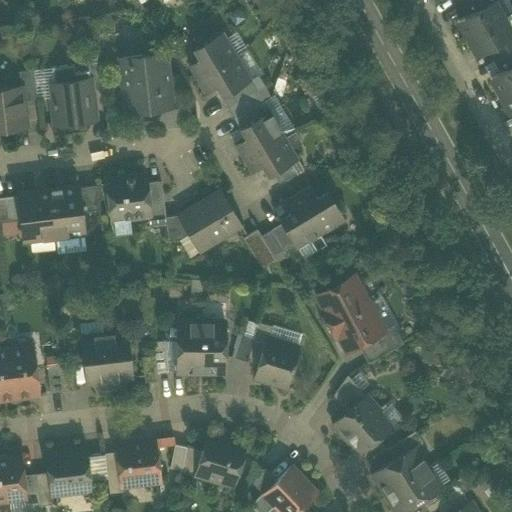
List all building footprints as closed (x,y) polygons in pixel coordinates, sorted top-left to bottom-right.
[(124,0),(130,8),(140,2),(138,0),(124,0)] [(457,20),(467,37),(503,17),(494,1),(493,0),(491,0),(470,12),(469,13),(457,20)] [(472,7),(467,0),(464,0),(462,1),(469,13),(470,12),(472,7)] [(496,0),(467,0),(472,7),(470,12),(491,0),(493,0),(494,1),(496,0)] [(511,32),(503,17),(467,37),(477,55),(489,48),(490,47),(511,34),(511,32)] [(220,83),(226,93),(250,79),(245,70),(236,54),(227,39),(227,40),(225,37),(221,31),(197,45),(203,55),(198,58),(188,65),(196,78),(204,92),(215,86),(220,83)] [(227,39),(236,54),(246,48),(236,31),(225,37),(227,40),(227,39)] [(496,49),(500,57),(511,49),(511,31),(511,32),(511,34),(490,47),(496,49)] [(192,48),(198,58),(203,55),(197,45),(192,48)] [(489,48),(495,59),(500,57),(496,49),(490,47),(489,48)] [(262,72),(246,48),(236,54),(245,70),(250,79),(258,74),(262,72)] [(511,49),(500,57),(504,64),(503,70),(511,64),(511,49)] [(155,54),(159,86),(171,85),(167,53),(155,54)] [(123,80),(127,110),(161,106),(159,86),(155,54),(141,56),(137,60),(121,62),(118,67),(119,76),(123,80)] [(504,64),(500,57),(495,59),(502,71),(503,70),(504,64)] [(89,79),(91,90),(103,88),(100,60),(87,61),(88,70),(89,79)] [(74,64),(51,67),(53,83),(89,79),(88,70),(75,71),(74,64)] [(490,78),(500,95),(511,87),(511,64),(503,70),(502,71),(490,78)] [(51,67),(32,69),(36,99),(51,97),(50,83),(53,83),(51,67)] [(20,84),(22,100),(36,99),(32,69),(18,71),(20,84)] [(221,96),(227,107),(256,90),(264,85),(258,74),(250,79),(226,93),(221,96)] [(51,97),(55,123),(94,118),(91,90),(89,79),(53,83),(50,83),(51,97)] [(215,86),(221,96),(226,93),(220,83),(215,86)] [(0,86),(0,129),(26,127),(22,100),(20,84),(0,86)] [(159,86),(161,106),(173,104),(171,85),(159,86)] [(256,90),(262,100),(270,94),(264,85),(256,90)] [(511,87),(500,95),(509,112),(511,110),(511,87)] [(262,100),(256,90),(227,107),(233,117),(262,100)] [(268,110),(269,111),(279,104),(273,95),(263,101),(268,110)] [(262,100),(233,117),(239,127),(244,124),(268,110),(263,101),(262,100)] [(293,127),(279,104),(269,111),(273,119),(274,118),(283,134),(293,127)] [(234,144),(242,158),(283,134),(274,118),(273,119),(269,111),(268,110),(244,124),(250,135),(245,138),(234,144)] [(239,127),(245,138),(250,135),(244,124),(239,127)] [(245,138),(239,127),(228,133),(234,144),(245,138)] [(285,137),(292,149),(302,143),(295,131),(285,137)] [(285,137),(283,134),(242,158),(251,171),(261,165),(267,162),(273,172),(294,160),(297,158),(291,149),(292,149),(285,137)] [(272,173),(278,183),(303,168),(297,158),(294,160),(273,172),(272,173)] [(268,175),(272,173),(273,172),(267,162),(261,165),(268,175)] [(107,179),(112,219),(114,219),(114,215),(127,214),(128,217),(148,215),(149,214),(145,183),(144,175),(107,179)] [(149,226),(166,224),(165,217),(162,196),(160,181),(145,183),(149,214),(148,215),(149,226)] [(77,185),(49,188),(55,236),(83,233),(80,211),(77,187),(77,185)] [(77,187),(80,211),(99,209),(96,185),(77,187)] [(310,185),(296,193),(320,233),(344,218),(330,195),(320,201),(316,196),(310,185)] [(27,240),(55,236),(49,188),(21,192),(27,240)] [(327,189),(316,196),(320,201),(330,195),(327,189)] [(188,234),(198,250),(200,249),(198,247),(218,235),(219,238),(241,225),(220,190),(177,215),(188,234)] [(296,247),(320,233),(296,193),(272,207),(278,218),(281,222),(296,247)] [(18,195),(0,197),(0,222),(21,219),(18,195)] [(177,215),(165,217),(166,224),(168,241),(179,239),(188,234),(177,215)] [(271,228),(271,229),(283,250),(285,253),(296,247),(281,222),(271,228)] [(275,259),(273,255),(261,235),(257,228),(244,236),(263,267),(275,259)] [(271,229),(261,235),(273,255),(283,250),(271,229)] [(338,332),(347,350),(357,344),(382,330),(378,332),(373,321),(376,319),(352,274),(317,293),(326,310),(322,312),(334,334),(338,332)] [(382,330),(376,319),(373,321),(378,332),(382,330)] [(176,371),(200,371),(200,321),(176,320),(176,371)] [(224,321),(200,321),(200,371),(224,371),(224,321)] [(357,344),(367,362),(402,342),(392,324),(382,330),(357,344)] [(127,331),(103,334),(110,390),(122,389),(121,380),(124,377),(132,376),(127,331)] [(98,392),(110,390),(103,334),(79,337),(85,382),(93,381),(97,383),(98,392)] [(234,357),(245,360),(252,338),(241,335),(234,357)] [(253,376),(286,386),(298,347),(265,337),(264,342),(257,364),(253,376)] [(264,342),(252,338),(245,360),(257,364),(264,342)] [(32,344),(8,347),(14,397),(38,394),(32,344)] [(153,347),(154,352),(156,372),(169,371),(166,346),(153,347)] [(0,398),(14,397),(8,347),(0,348),(0,398)] [(157,378),(156,372),(154,352),(142,354),(145,379),(157,378)] [(45,358),(46,364),(58,363),(58,356),(45,358)] [(49,392),(62,391),(59,365),(58,363),(46,364),(49,392)] [(72,363),(59,365),(62,391),(75,389),(72,363)] [(332,394),(346,410),(364,394),(347,374),(332,394)] [(333,422),(359,452),(388,427),(377,415),(380,413),(364,394),(346,410),(333,422)] [(390,425),(380,413),(377,415),(388,427),(390,425)] [(388,447),(394,458),(414,445),(421,440),(415,430),(388,447)] [(209,478),(232,485),(245,445),(206,433),(201,450),(194,473),(195,473),(196,470),(211,474),(209,478)] [(155,438),(155,445),(174,443),(173,435),(155,438)] [(116,451),(120,484),(121,484),(120,480),(135,478),(136,482),(160,480),(155,445),(155,438),(115,443),(116,451)] [(169,467),(181,469),(186,445),(174,443),(169,467)] [(88,470),(106,468),(104,452),(103,444),(85,446),(88,470)] [(201,450),(186,445),(181,469),(194,473),(201,450)] [(372,472),(385,492),(427,465),(414,445),(394,458),(372,472)] [(48,471),(50,493),(51,493),(51,489),(65,487),(66,491),(90,488),(88,470),(85,446),(45,451),(48,471)] [(116,451),(104,452),(106,468),(109,492),(122,490),(121,484),(120,484),(116,451)] [(0,500),(23,498),(25,498),(22,475),(19,455),(0,456),(0,500)] [(264,511),(273,505),(279,511),(293,511),(315,491),(290,465),(273,481),(263,491),(262,492),(252,502),(261,511),(264,511)] [(398,511),(440,486),(427,465),(385,492),(397,511),(398,511)] [(196,470),(195,473),(209,478),(211,474),(196,470)] [(252,480),(263,491),(273,481),(263,470),(252,480)] [(36,473),(40,505),(52,503),(51,493),(50,493),(48,471),(36,473)] [(23,498),(25,510),(40,509),(40,505),(36,473),(22,475),(25,498),(23,498)] [(462,491),(449,499),(442,489),(422,502),(429,511),(437,507),(440,511),(450,511),(468,501),(462,491)] [(475,511),(468,501),(450,511),(475,511)]
